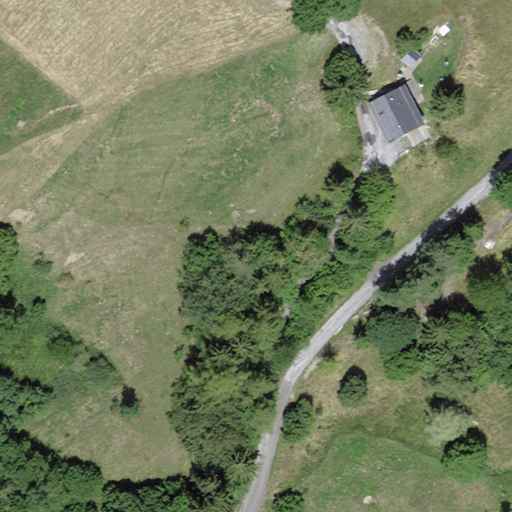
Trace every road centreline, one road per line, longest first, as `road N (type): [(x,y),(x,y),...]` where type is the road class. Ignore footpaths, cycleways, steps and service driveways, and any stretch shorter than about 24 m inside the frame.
road 1 (track): [(253,511),(285,393),(314,353),(511,167)]
road 2 (track): [(333,0),(379,162),(347,238),(385,284)]
